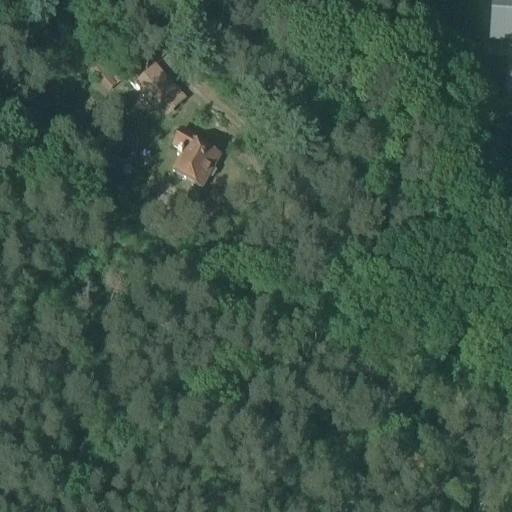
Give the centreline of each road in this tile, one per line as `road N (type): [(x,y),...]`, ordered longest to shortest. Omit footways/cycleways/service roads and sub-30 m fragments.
road 1 (track): [(341,362),(268,336),(0,183)]
road 2 (unclassified): [(511,253),(488,250),(419,0)]
road 3 (track): [(341,362),(511,420)]
road 4 (track): [(488,250),(419,239),(359,324)]
